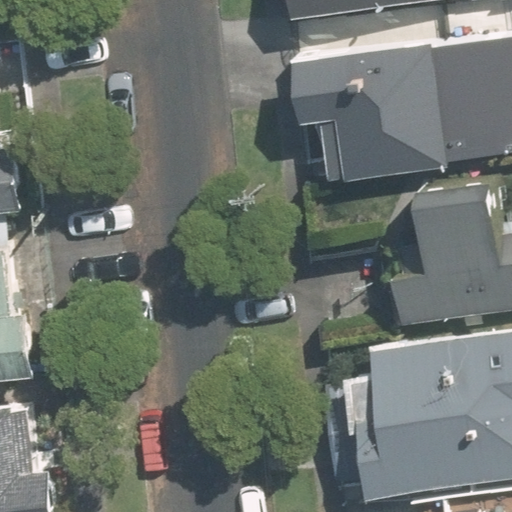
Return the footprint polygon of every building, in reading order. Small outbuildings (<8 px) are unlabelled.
[(0,0),(0,40),(8,39),(3,0),(0,0)] [(303,0),(305,12),(405,0),(303,0)] [(511,23),(306,49),(314,112),(348,108),(354,161),(511,141),(511,23)] [(0,197),(25,194),(17,135),(0,137),(0,197)] [(434,232),(400,236),(407,311),(511,300),(511,186),(510,169),(428,177),(434,232)] [(0,210),(0,238),(2,238),(12,238),(10,209),(0,210)] [(0,238),(0,360),(39,358),(34,298),(8,300),(2,238),(0,238)] [(511,325),(364,343),(381,484),(511,468),(511,325)] [(0,511),(64,511),(61,459),(28,461),(23,400),(0,402),(0,511)]
